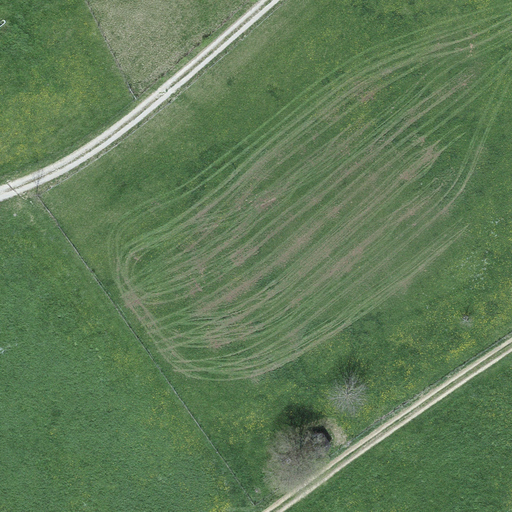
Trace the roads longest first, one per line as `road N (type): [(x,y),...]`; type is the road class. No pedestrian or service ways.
road 1 (track): [(259,0),(213,32),(138,106),(0,189)]
road 2 (track): [(511,347),(280,511)]
